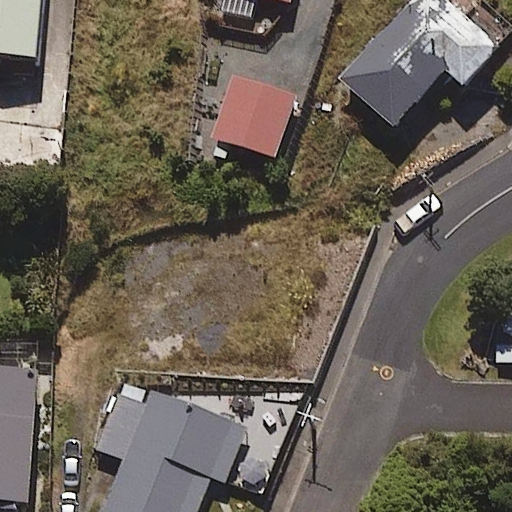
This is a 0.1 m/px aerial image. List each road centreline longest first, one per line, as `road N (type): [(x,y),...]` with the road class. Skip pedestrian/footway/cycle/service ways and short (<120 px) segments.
road 1 (residential): [(369,408),(421,269),(458,223),(511,183)]
road 2 (residential): [(369,408),(511,410)]
